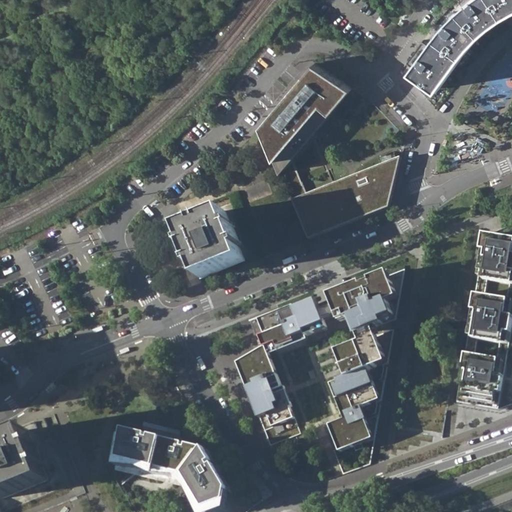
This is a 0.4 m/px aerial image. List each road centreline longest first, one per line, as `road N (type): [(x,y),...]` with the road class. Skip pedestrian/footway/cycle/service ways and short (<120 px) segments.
road 1 (residential): [(113,225),(293,51),(331,48),(373,73)]
road 2 (residential): [(162,321),(393,229),(430,203)]
road 3 (primary): [(511,441),(310,511)]
road 4 (residential): [(162,321),(250,468)]
road 5 (residential): [(430,203),(417,183),(424,128),(373,73)]
road 6 (residential): [(35,387),(63,361),(162,321)]
road 7 (primary): [(389,511),(511,458)]
